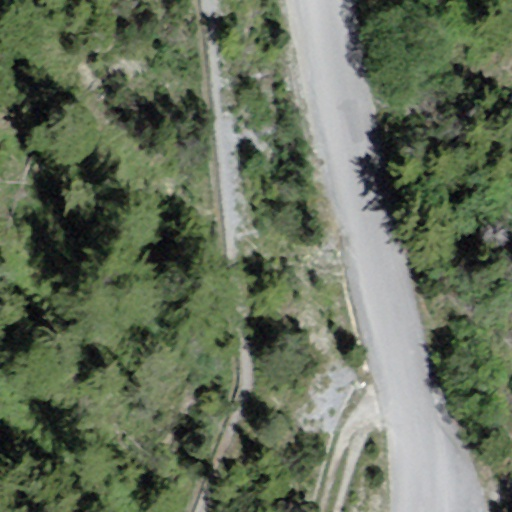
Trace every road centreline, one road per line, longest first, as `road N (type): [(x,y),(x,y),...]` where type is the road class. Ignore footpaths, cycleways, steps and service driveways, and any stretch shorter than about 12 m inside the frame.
road 1 (unclassified): [(321,0),(338,133),(394,377),(402,511)]
road 2 (track): [(306,511),(334,443),(394,377)]
